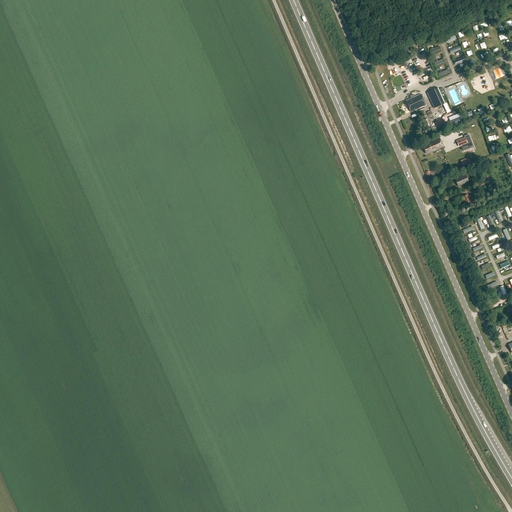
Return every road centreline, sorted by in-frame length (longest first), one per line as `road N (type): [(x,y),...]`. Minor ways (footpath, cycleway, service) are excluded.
road 1 (track): [(511,511),(423,348),(273,0)]
road 2 (tertiary): [(332,0),(511,412)]
road 3 (trunk): [(473,410),(293,0)]
